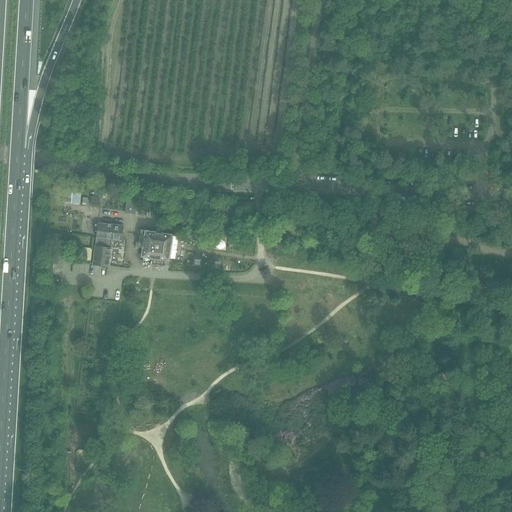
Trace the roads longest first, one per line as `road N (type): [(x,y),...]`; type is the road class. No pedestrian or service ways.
road 1 (motorway): [(0,442),(17,147)]
road 2 (unclassified): [(35,159),(166,180),(288,184)]
road 3 (unclassified): [(288,184),(511,196)]
road 4 (unclassified): [(288,184),(319,0)]
road 5 (motorway): [(17,147),(74,0)]
road 6 (motorway): [(17,147),(26,0)]
